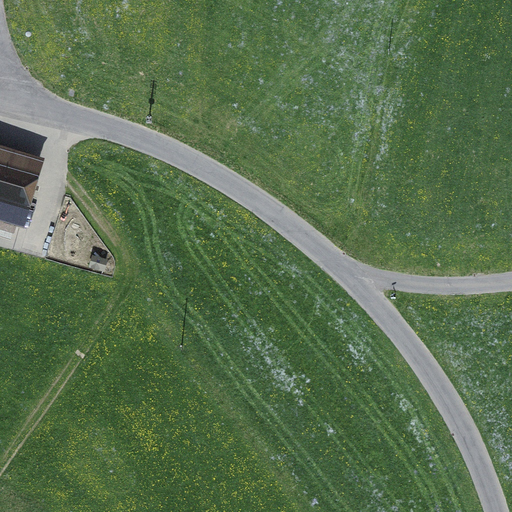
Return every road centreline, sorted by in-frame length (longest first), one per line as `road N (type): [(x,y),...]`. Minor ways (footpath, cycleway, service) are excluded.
road 1 (tertiary): [(0,100),(179,154),(274,211),(349,274)]
road 2 (tertiary): [(349,274),(461,421),(497,511)]
road 3 (tertiary): [(349,274),(424,284),(511,282)]
